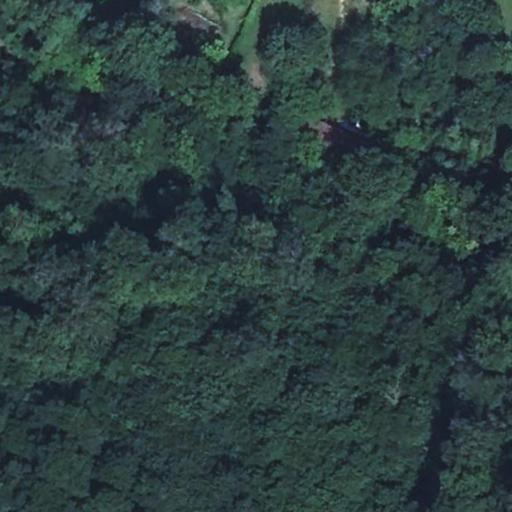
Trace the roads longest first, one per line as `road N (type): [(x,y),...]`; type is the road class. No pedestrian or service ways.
road 1 (track): [(0,45),(332,187),(445,261),(511,288)]
road 2 (track): [(372,511),(151,381),(0,254)]
road 3 (track): [(0,495),(58,477),(96,452),(151,381)]
